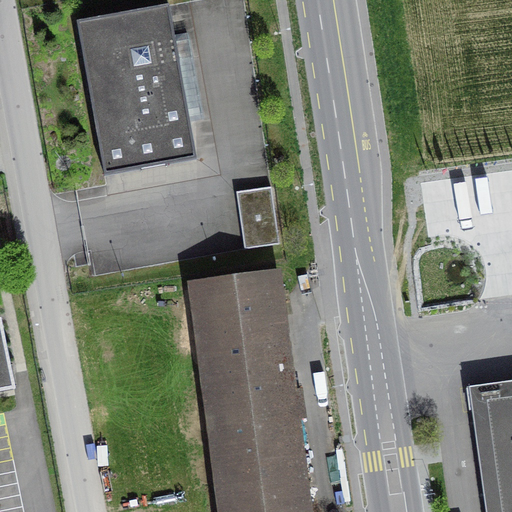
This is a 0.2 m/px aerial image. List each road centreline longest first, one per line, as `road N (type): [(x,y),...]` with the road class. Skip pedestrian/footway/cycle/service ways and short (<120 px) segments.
road 1 (primary): [(317,0),(397,511)]
road 2 (residential): [(85,511),(0,53)]
